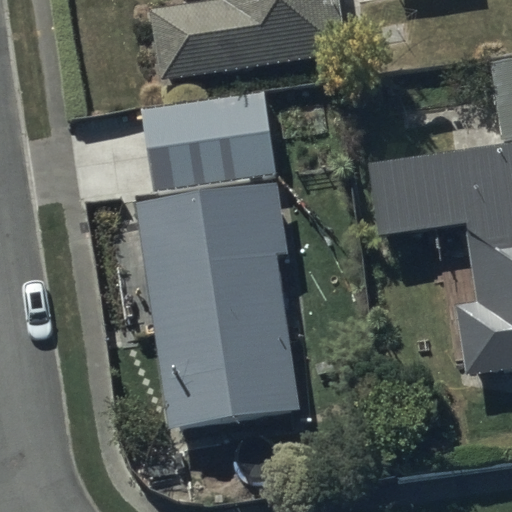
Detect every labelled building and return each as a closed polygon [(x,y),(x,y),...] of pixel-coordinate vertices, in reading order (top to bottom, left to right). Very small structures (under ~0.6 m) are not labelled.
[(336,0),(219,0),(223,18),(152,28),(162,99),(347,71),(336,0)] [(511,75),(490,78),(501,156),(511,153),(511,75)] [(260,95),(139,113),(151,194),(272,177),(260,95)] [(511,166),(369,185),(379,263),(421,257),(431,333),(458,329),(467,394),(511,388),(511,166)] [(278,204),(135,224),(167,452),(303,432),(280,273),(287,272),(278,204)]
